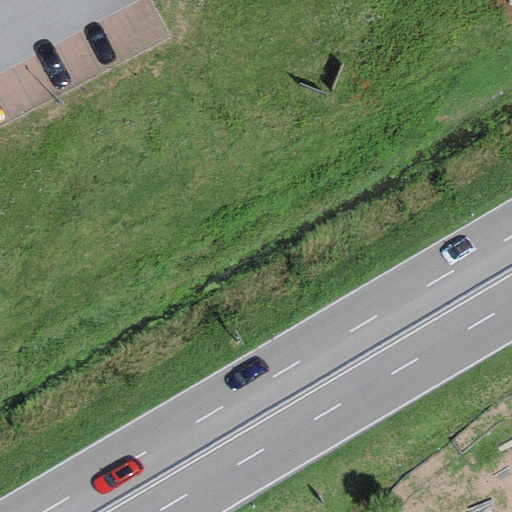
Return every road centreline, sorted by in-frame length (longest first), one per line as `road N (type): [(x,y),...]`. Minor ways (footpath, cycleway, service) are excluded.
road 1 (primary): [(511,235),(44,511)]
road 2 (primary): [(178,511),(511,312)]
